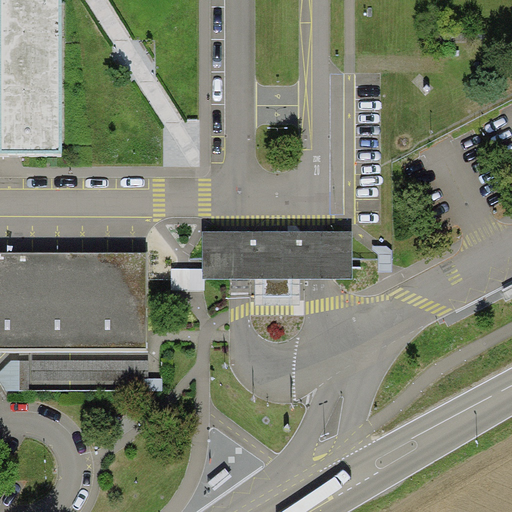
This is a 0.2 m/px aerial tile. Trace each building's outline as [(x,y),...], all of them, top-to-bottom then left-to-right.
[(1,154),(65,154),(63,0),(0,0),(0,144),(1,144),(1,154)] [(303,294),(304,253),(253,253),(253,293),(303,294)] [(0,353),(148,354),(148,260),(0,259),(0,353)] [(0,377),(7,391),(148,389),(148,360),(12,362),(0,374),(0,377)] [(208,482),(215,492),(232,478),(224,468),(208,482)]
